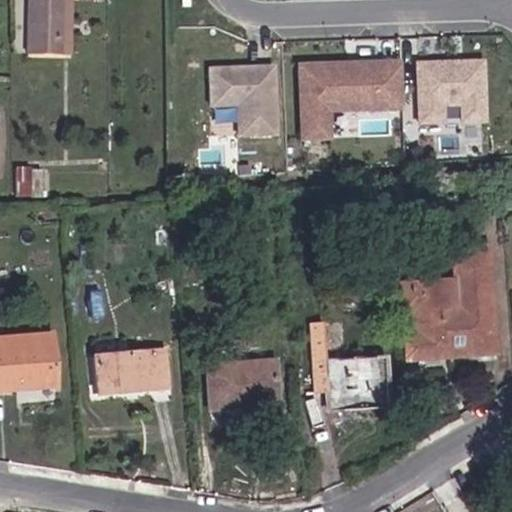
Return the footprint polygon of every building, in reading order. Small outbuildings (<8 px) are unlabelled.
[(33,0),(30,47),(76,49),(78,2),(67,1),(67,0),(33,0)] [(404,60),(296,59),(299,141),(333,142),(329,114),(405,110),(404,60)] [(489,61),(416,62),(419,126),(490,124),(489,61)] [(276,65),(209,67),(209,109),(236,110),(238,140),(279,139),(276,65)] [(16,195),(43,195),(43,166),(15,166),(16,195)] [(421,283),(430,350),(493,342),(481,247),(448,251),(451,279),(421,283)] [(336,409),(395,402),(387,349),(334,355),(330,326),(300,331),(307,376),(332,375),(333,388),(336,409)] [(0,383),(51,377),(44,331),(0,336),(0,383)] [(97,392),(170,382),(163,342),(91,352),(97,392)] [(213,400),(278,393),(271,351),(206,357),(213,400)] [(308,389),(333,388),(332,375),(307,376),(308,389)]
